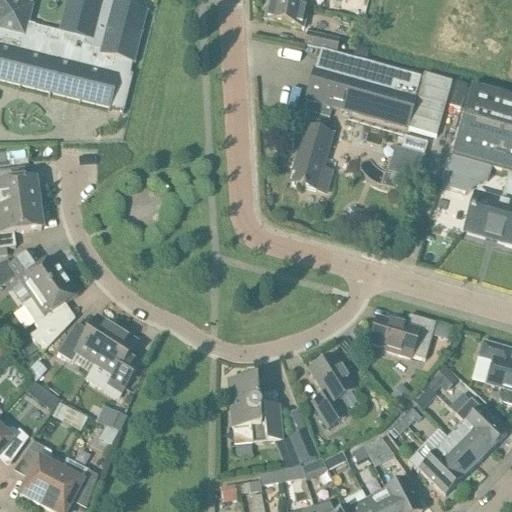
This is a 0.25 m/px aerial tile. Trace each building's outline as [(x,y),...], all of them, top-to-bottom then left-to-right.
[(0,0),(0,82),(90,106),(110,111),(110,109),(123,113),(133,77),(129,76),(131,65),(133,65),(141,34),(147,13),(98,0),(67,0),(58,34),(27,26),(33,0),(0,0)] [(307,9),(269,0),(265,22),(302,30),(307,9)] [(269,0),(307,9),(308,0),(318,0),(320,0),(321,0),(269,0)] [(356,18),(358,7),(345,4),(343,15),(356,18)] [(304,48),(320,52),(337,56),(340,41),(307,34),(304,48)] [(356,48),(353,59),(365,63),(368,52),(356,48)] [(307,102),(304,113),(323,118),(329,120),(332,108),(408,131),(415,108),(416,109),(418,101),(414,100),(419,80),(320,52),(314,71),(306,102),(307,102)] [(416,109),(409,131),(436,139),(451,85),(425,77),(418,101),(416,109)] [(456,85),(449,108),(460,112),(466,88),(456,85)] [(451,157),(442,188),(464,195),(487,183),(491,169),(511,175),(502,206),(478,199),(474,214),(470,213),(465,232),(511,245),(511,99),(473,88),(452,158),(451,157)] [(332,174),(322,171),(326,157),(323,156),(329,136),(300,128),(294,149),(297,153),(294,165),(297,170),(292,186),(300,188),(301,192),(305,190),(316,193),(316,192),(326,195),(332,174)] [(428,143),(404,137),(401,150),(424,157),(428,143)] [(394,149),(387,173),(418,182),(425,158),(394,149)] [(4,173),(0,173),(0,212),(38,207),(34,183),(6,186),(4,173)] [(401,178),(384,174),(381,187),(398,192),(401,178)] [(0,251),(15,250),(13,236),(41,232),(38,207),(0,212),(0,251)] [(35,271),(19,283),(20,285),(32,301),(64,279),(51,260),(41,267),(35,271)] [(12,270),(10,268),(7,264),(0,266),(0,289),(16,279),(17,278),(12,270)] [(64,279),(32,301),(22,308),(39,332),(30,338),(42,356),(66,331),(54,314),(77,297),(64,279)] [(409,317),(405,329),(376,321),(369,346),(382,350),(381,352),(411,361),(411,359),(425,363),(435,325),(409,317)] [(94,367),(117,331),(98,319),(84,340),(72,332),(57,356),(70,364),(76,356),(94,367)] [(4,322),(0,324),(0,341),(0,342),(7,343),(9,341),(11,334),(4,322)] [(137,344),(117,331),(94,367),(114,380),(109,388),(120,396),(135,372),(123,365),(137,344)] [(0,344),(0,362),(9,356),(0,344)] [(494,362),(486,387),(501,391),(499,399),(502,404),(511,406),(511,366),(508,365),(511,352),(483,344),(479,358),(494,362)] [(312,405),(323,422),(328,430),(345,420),(336,404),(354,393),(333,359),(309,374),(324,398),(312,405)] [(25,375),(34,385),(46,373),(37,363),(25,375)] [(427,388),(434,394),(440,387),(434,381),(427,388)] [(233,431),(235,443),(235,448),(280,444),(277,410),(259,412),(259,408),(258,405),(256,382),(232,384),(235,413),(231,413),(232,431),(233,431)] [(25,395),(51,414),(59,404),(32,385),(25,395)] [(401,386),(389,397),(400,409),(412,398),(401,386)] [(427,388),(426,389),(425,388),(411,403),(422,414),(436,400),(432,396),(434,394),(427,388)] [(455,419),(463,427),(464,426),(490,452),(506,437),(472,402),(455,419)] [(59,423),(62,422),(66,412),(58,408),(52,418),(59,423)] [(106,430),(118,435),(120,435),(127,420),(104,409),(96,425),(106,430)] [(408,428),(413,423),(416,426),(421,420),(412,411),(401,422),(408,428)] [(400,436),(408,428),(401,422),(394,430),(400,436)] [(464,426),(463,427),(449,442),(475,468),(490,452),(464,426)] [(106,444),(114,446),(118,435),(106,430),(103,437),(106,444)] [(1,434),(0,433),(0,456),(10,466),(28,441),(19,432),(16,434),(13,431),(4,431),(1,434)] [(291,439),(275,446),(285,472),(299,470),(301,469),(300,467),(318,460),(307,433),(305,434),(291,439)] [(449,442),(434,457),(460,483),(475,468),(449,442)] [(368,457),(377,452),(383,450),(380,443),(374,446),(373,445),(364,449),(368,457)] [(34,445),(28,453),(17,471),(30,477),(19,497),(41,508),(60,474),(47,467),(50,462),(50,453),(34,445)] [(368,457),(364,449),(354,454),(358,462),(368,457)] [(419,473),(419,474),(444,499),(460,483),(434,457),(425,466),(415,456),(407,464),(417,475),(419,473)] [(323,465),(327,472),(336,468),(332,461),(323,465)] [(60,474),(41,508),(47,511),(67,511),(74,500),(87,507),(98,479),(66,462),(60,474)] [(327,472),(323,465),(314,470),(317,477),(327,472)] [(290,474),(280,476),(281,486),(292,485),(291,483),(304,481),(301,472),(290,474)] [(258,480),(259,483),(260,490),(281,486),(280,476),(258,480)] [(420,511),(405,482),(385,492),(395,511),(420,511)] [(239,496),(250,495),(260,493),(260,490),(259,483),(238,487),(239,496)] [(236,497),(239,496),(238,487),(221,490),(223,506),(238,503),(236,497)] [(395,511),(385,492),(366,502),(370,511),(395,511)] [(346,511),(370,511),(366,502),(346,511)]
